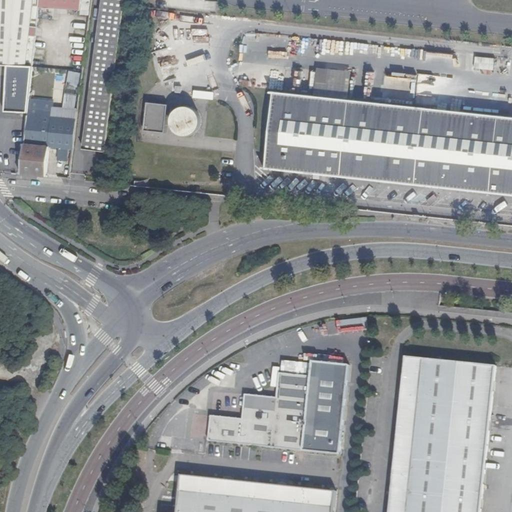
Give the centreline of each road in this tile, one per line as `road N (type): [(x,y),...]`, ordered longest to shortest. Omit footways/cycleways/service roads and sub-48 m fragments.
road 1 (primary): [(163,344),(211,306),(298,265),(415,250),(511,261)]
road 2 (primary): [(511,242),(377,229),(292,231),(234,239),(152,283)]
road 3 (primary): [(81,361),(46,423),(14,511)]
road 4 (primary): [(59,460),(163,344)]
road 5 (primary): [(59,460),(70,414),(135,328)]
road 6 (secondary): [(112,283),(0,213)]
road 7 (residential): [(0,188),(126,201)]
